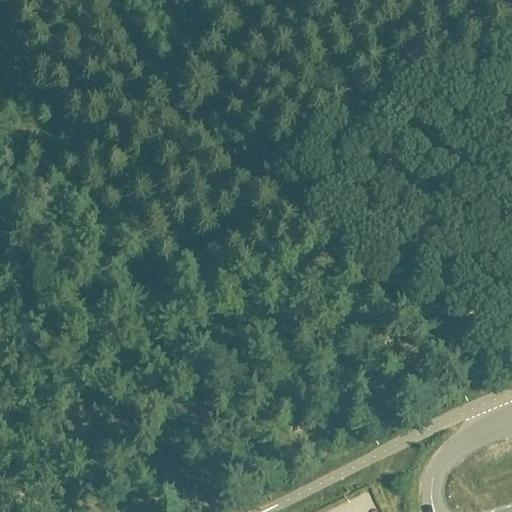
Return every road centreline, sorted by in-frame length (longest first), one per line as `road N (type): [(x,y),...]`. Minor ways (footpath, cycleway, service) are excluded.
road 1 (track): [(502,398),(434,316),(163,64),(113,0)]
road 2 (track): [(511,40),(265,161)]
road 3 (unclassified): [(432,511),(443,459),(511,417)]
